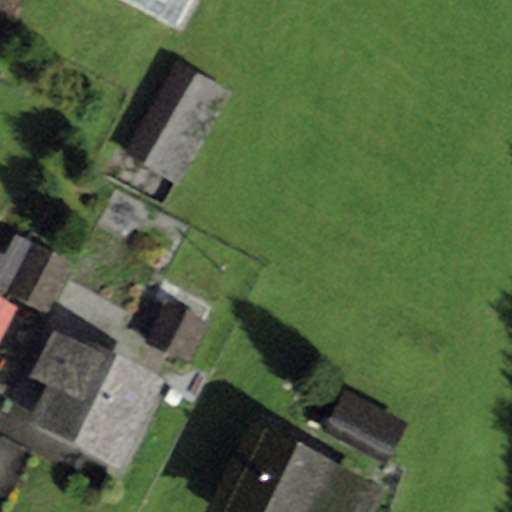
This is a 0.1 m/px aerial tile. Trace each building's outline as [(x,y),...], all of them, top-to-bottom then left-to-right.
[(0,0),(0,21),(3,23),(14,0),(0,0)] [(119,0),(179,32),(196,0),(119,0)] [(207,86),(158,172),(177,183),(226,97),(207,86)] [(0,297),(3,292),(14,297),(37,252),(17,241),(6,261),(0,258),(0,297)] [(37,252),(14,297),(44,313),(67,267),(37,252)] [(148,345),(184,364),(211,308),(164,281),(154,300),(168,308),(148,345)] [(64,386),(46,421),(114,455),(147,391),(60,348),(45,377),(64,386)] [(345,400),(329,431),(387,462),(403,431),(345,400)] [(226,511),(366,511),(373,499),(328,477),(326,481),(259,447),(226,511)]
